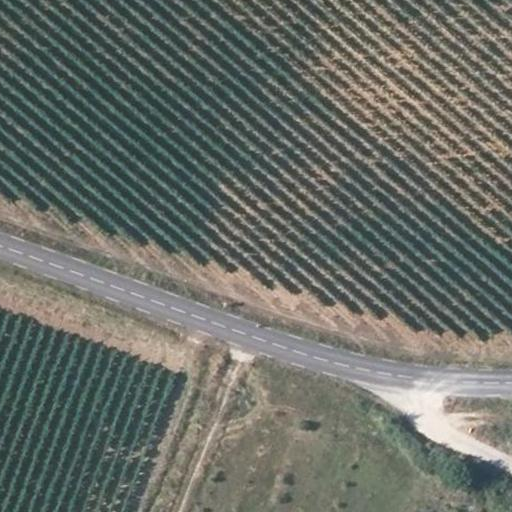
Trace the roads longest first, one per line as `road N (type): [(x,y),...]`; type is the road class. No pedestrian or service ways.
road 1 (tertiary): [(0,243),(286,347),(404,375),(511,382)]
road 2 (track): [(248,335),(176,511)]
road 3 (track): [(404,375),(430,427),(511,460)]
